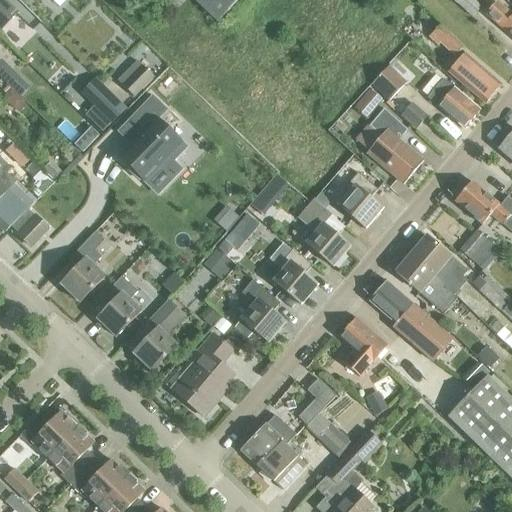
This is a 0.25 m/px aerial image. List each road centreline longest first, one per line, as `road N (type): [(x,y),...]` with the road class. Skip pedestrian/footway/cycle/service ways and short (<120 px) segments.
road 1 (residential): [(197,467),(511,101)]
road 2 (residential): [(197,467),(70,344)]
